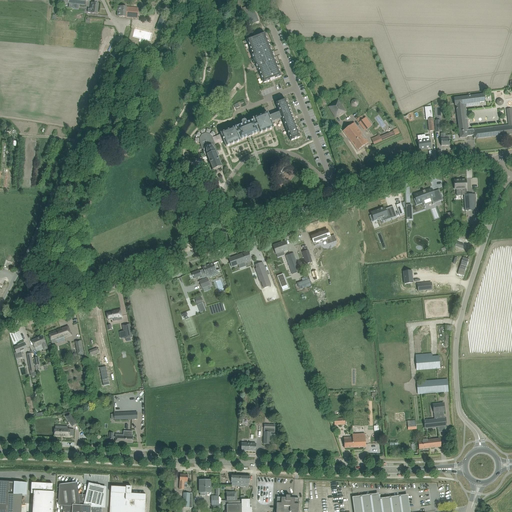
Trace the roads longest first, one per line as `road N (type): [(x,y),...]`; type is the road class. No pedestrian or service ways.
road 1 (unclassified): [(0,323),(460,158)]
road 2 (secondary): [(0,452),(441,469)]
road 3 (unclassified): [(0,306),(117,44)]
road 4 (unclassified): [(477,432),(458,408),(455,353),(505,181)]
